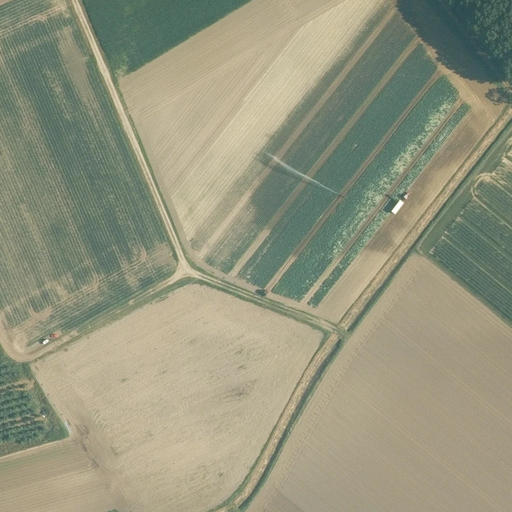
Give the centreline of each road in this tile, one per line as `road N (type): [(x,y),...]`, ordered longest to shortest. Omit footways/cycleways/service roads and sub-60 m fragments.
road 1 (track): [(353,340),(191,274),(74,0)]
road 2 (track): [(21,364),(191,274)]
